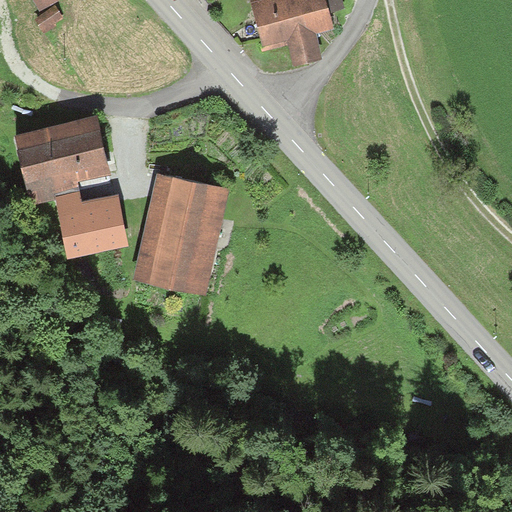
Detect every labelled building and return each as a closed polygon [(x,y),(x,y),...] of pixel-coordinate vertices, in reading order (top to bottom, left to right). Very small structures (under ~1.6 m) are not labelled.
[(32,0),(40,14),(63,0),(32,0)] [(251,0),(250,1),(264,48),(287,42),(294,67),(321,60),(314,35),(335,29),(330,14),(326,0),(251,0)] [(342,0),(326,0),(330,14),(345,10),(342,0)] [(56,7),(36,21),(45,33),(56,26),(54,24),(63,17),(56,7)] [(14,139),(19,155),(101,135),(97,120),(14,139)] [(19,155),(32,207),(56,201),(81,195),(79,186),(112,178),(101,135),(19,155)] [(154,178),(134,283),(206,296),(226,191),(154,178)] [(56,201),(69,261),(128,247),(116,198),(82,206),(81,195),(56,201)]
